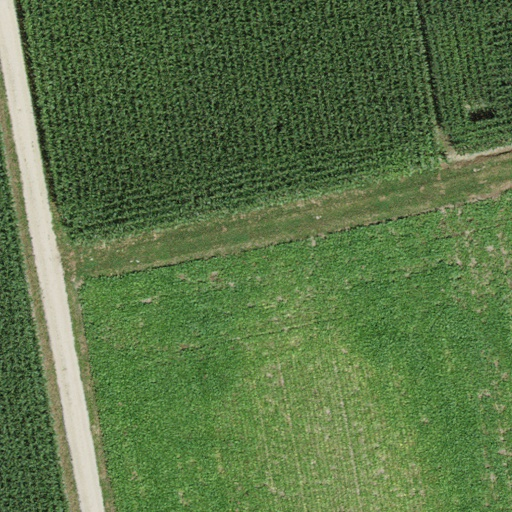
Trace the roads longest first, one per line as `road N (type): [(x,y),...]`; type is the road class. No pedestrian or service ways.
road 1 (track): [(81,511),(0,32)]
road 2 (track): [(511,163),(40,270)]
